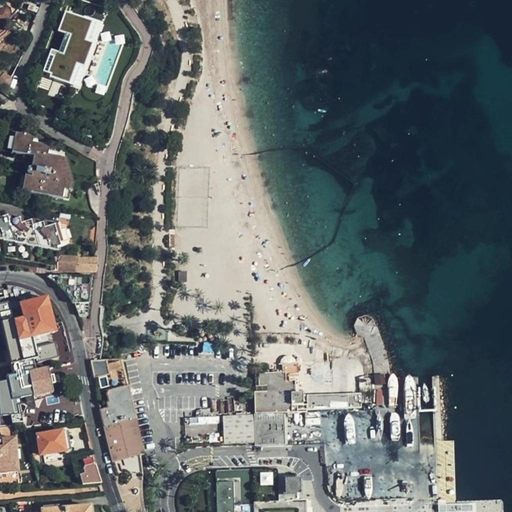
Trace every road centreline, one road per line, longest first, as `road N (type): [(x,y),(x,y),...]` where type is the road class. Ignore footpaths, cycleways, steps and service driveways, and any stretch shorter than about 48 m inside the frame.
road 1 (secondary): [(115,511),(69,313),(39,282),(0,276)]
road 2 (residential): [(322,496),(304,455),(211,453),(173,469),(163,485),(163,511)]
